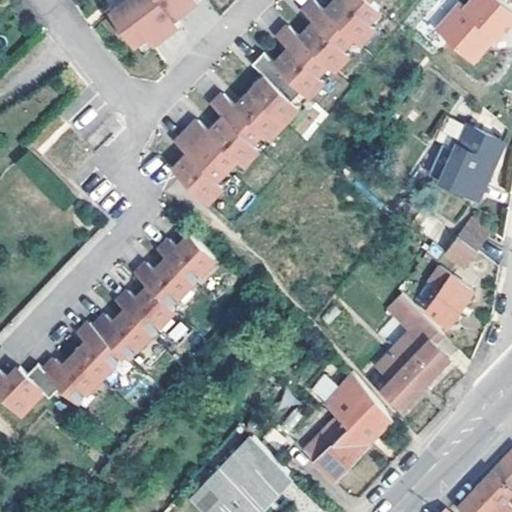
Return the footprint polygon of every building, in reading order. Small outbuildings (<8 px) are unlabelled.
[(119,0),(110,7),(135,40),(151,29),(158,23),(164,31),(178,20),(174,14),(189,3),(186,0),(119,0)] [(188,151),(174,166),(200,191),(215,176),(226,164),(237,153),(251,139),(262,127),(292,96),(302,85),(316,71),(327,59),(341,44),(352,33),(367,17),(379,5),(372,0),(332,0),(326,7),(318,0),(308,0),(302,7),(315,18),(301,33),(288,21),(277,33),(289,45),(275,59),(263,47),(252,58),(265,70),(236,101),(223,89),(211,100),(224,113),(210,127),(197,115),(175,138),(188,151)] [(511,19),(511,10),(501,0),(468,0),(463,6),(458,1),(434,26),(469,59),(492,35),(495,37),(511,19)] [(367,17),(352,33),(358,38),(373,23),(367,17)] [(158,23),(151,29),(157,37),(164,31),(158,23)] [(341,44),(327,59),(333,65),(347,50),(341,44)] [(316,71),(302,85),(308,91),(322,76),(316,71)] [(292,96),(262,127),(268,133),(298,102),(292,96)] [(501,137),(448,114),(437,142),(443,145),(431,175),(477,194),(501,137)] [(251,139),(237,153),(243,159),(257,145),(251,139)] [(226,164),(215,176),(221,182),(232,170),(226,164)] [(423,212),(407,200),(394,216),(410,228),(423,212)] [(456,232),(476,247),(485,234),(466,219),(456,232)] [(0,365),(0,390),(21,410),(43,386),(54,375),(61,381),(77,397),(123,349),(127,353),(173,306),(169,302),(215,253),(190,230),(178,242),(170,234),(160,245),(168,253),(156,266),(147,257),(136,270),(149,282),(137,294),(129,286),(118,296),(127,305),(115,318),(106,310),(95,322),(90,318),(79,329),(88,337),(65,361),(56,353),(44,365),(37,359),(28,369),(20,362),(8,374),(0,365)] [(464,264),(476,247),(456,232),(444,250),(464,264)] [(471,288),(451,273),(426,308),(447,323),(471,288)] [(446,335),(401,291),(385,307),(411,328),(376,363),(390,377),(381,386),(401,405),(448,355),(437,344),(446,335)] [(391,415),(351,369),(349,371),(348,372),(323,403),(335,413),(321,428),(332,439),(313,459),(332,478),(391,415)] [(54,375),(43,386),(50,392),(61,381),(54,375)] [(332,439),(321,428),(302,448),(313,459),(332,439)] [(244,511),(286,469),(251,435),(203,484),(215,496),(207,505),(214,511),(244,511)] [(511,488),(511,445),(485,475),(458,503),(467,511),(511,511),(511,504),(505,496),(511,488)] [(215,496),(203,484),(195,493),(207,505),(215,496)]
